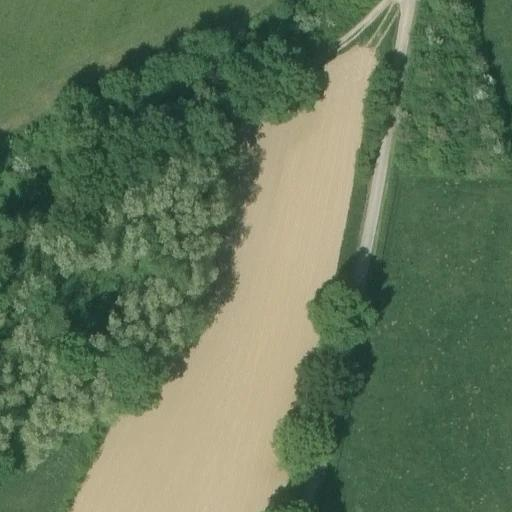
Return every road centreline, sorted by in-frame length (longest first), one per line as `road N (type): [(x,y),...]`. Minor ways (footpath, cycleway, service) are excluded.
road 1 (unclassified): [(408,0),(357,289),(303,511)]
road 2 (track): [(0,230),(251,102),(390,0)]
